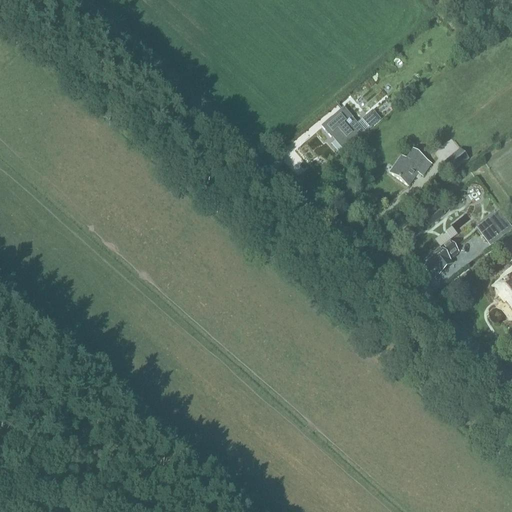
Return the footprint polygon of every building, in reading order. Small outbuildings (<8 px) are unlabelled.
[(332,119),(322,128),(331,138),(333,136),(342,146),(345,144),(347,147),(363,134),(351,120),(352,119),(343,110),(332,119)] [(363,121),(370,129),(379,120),(373,113),(363,121)] [(469,161),(468,160),(460,149),(441,164),(450,175),(451,175),(469,161)] [(419,181),(422,177),(431,165),(413,153),(406,162),(402,158),(390,174),(408,187),(415,178),(419,181)] [(438,211),(435,213),(425,221),(430,227),(440,219),(443,217),(438,211)] [(502,218),(489,228),(496,236),(509,227),(502,218)] [(451,229),(435,241),(441,250),(449,243),(449,242),(457,236),(451,229)] [(439,250),(420,265),(432,279),(438,273),(439,275),(452,265),(448,261),(457,254),(449,243),(441,251),(439,250)] [(505,304),(508,302),(511,307),(511,288),(511,287),(511,286),(511,276),(497,289),(502,295),(499,298),(505,304)]
